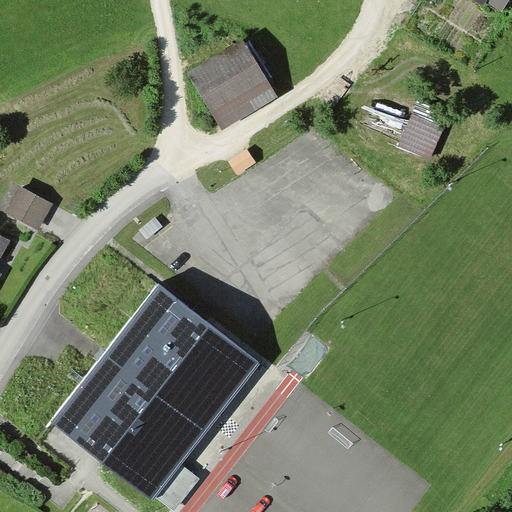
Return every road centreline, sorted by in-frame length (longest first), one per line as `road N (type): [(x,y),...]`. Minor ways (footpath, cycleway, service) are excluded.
road 1 (residential): [(0,354),(78,240),(175,162)]
road 2 (residential): [(175,162),(297,95),(361,28),(369,0)]
road 3 (residential): [(175,162),(171,60),(158,0)]
